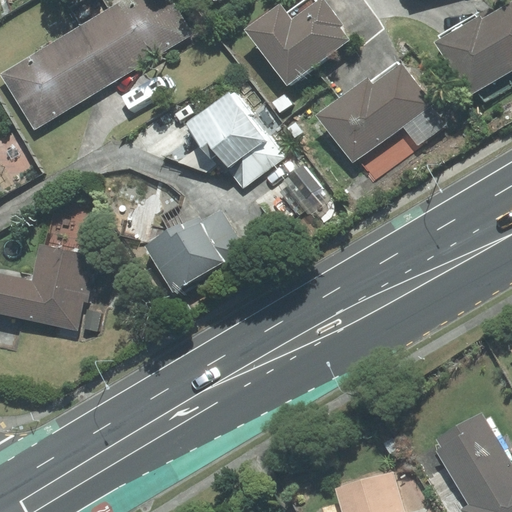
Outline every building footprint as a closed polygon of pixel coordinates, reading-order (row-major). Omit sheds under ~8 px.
[(129,0),(9,73),(43,130),(200,35),(178,0),(129,0)] [(298,4),(264,29),(304,84),(365,39),(356,28),(359,26),(339,0),(335,0),(309,19),(298,4)] [(511,76),(511,8),(498,17),(497,16),(455,41),(486,92),(511,76)] [(333,114),(366,161),(446,105),(417,64),(389,84),(385,78),(333,114)] [(294,158),(244,92),(202,123),(205,128),(167,156),(214,173),(228,162),(249,191),(294,158)] [(159,246),(186,293),(241,262),(240,259),(252,252),(228,211),(210,222),(208,218),(159,246)] [(0,310),(87,331),(102,255),(50,245),(43,280),(6,271),(0,299),(0,310)] [(511,511),(511,446),(491,411),(446,437),(451,446),(446,448),(478,503),(470,507),(472,511),(511,511)] [(398,438),(389,443),(394,453),(403,449),(398,438)] [(413,511),(402,470),(345,486),(352,511),(413,511)]
